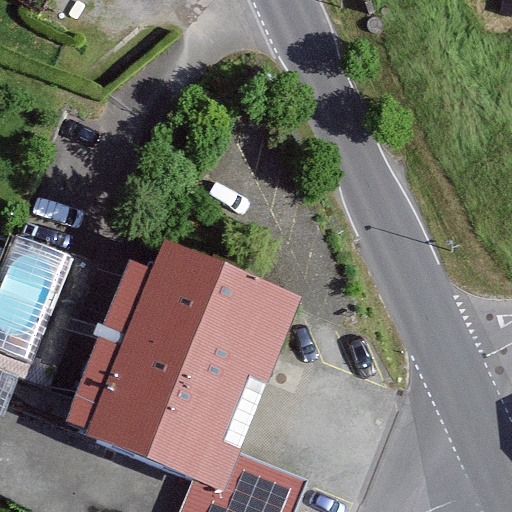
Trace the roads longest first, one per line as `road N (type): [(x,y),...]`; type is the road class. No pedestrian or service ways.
road 1 (secondary): [(287,0),(457,374)]
road 2 (unknown): [(295,414),(380,451),(458,511)]
road 3 (secondary): [(457,374),(511,490)]
